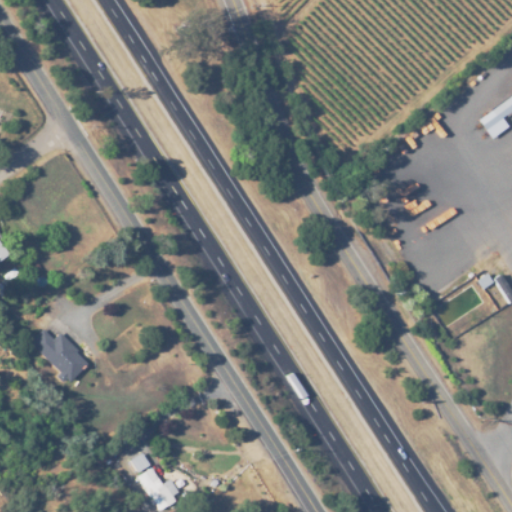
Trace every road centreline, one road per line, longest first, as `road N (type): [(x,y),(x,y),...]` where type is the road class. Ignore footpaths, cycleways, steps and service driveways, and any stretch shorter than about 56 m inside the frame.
road 1 (motorway): [(436,511),(112,0)]
road 2 (motorway): [(54,0),(378,511)]
road 3 (secondary): [(0,21),(312,511)]
road 4 (tertiary): [(511,503),(325,220),(259,80),(233,0)]
